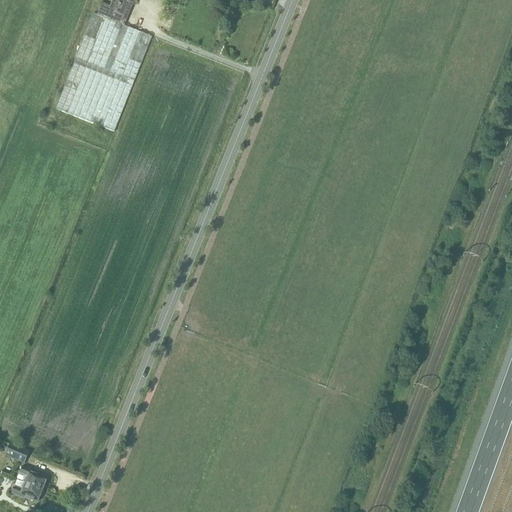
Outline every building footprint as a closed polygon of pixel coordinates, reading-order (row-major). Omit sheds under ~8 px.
[(93,14),(56,108),(113,131),(151,36),(123,25),(123,24),(130,5),(132,6),(134,1),(132,0),(131,0),(118,0),(118,1),(115,0),(112,0),(109,7),(101,4),(96,15),(93,14)] [(10,444),(10,445),(5,457),(24,465),(30,452),(10,444)] [(33,473),(34,472),(22,467),(17,480),(25,483),(42,489),(46,478),(33,473)] [(2,470),(1,474),(4,476),(11,479),(12,474),(2,470)] [(42,489),(25,483),(17,480),(12,493),(23,498),(24,496),(37,501),(42,489)]
